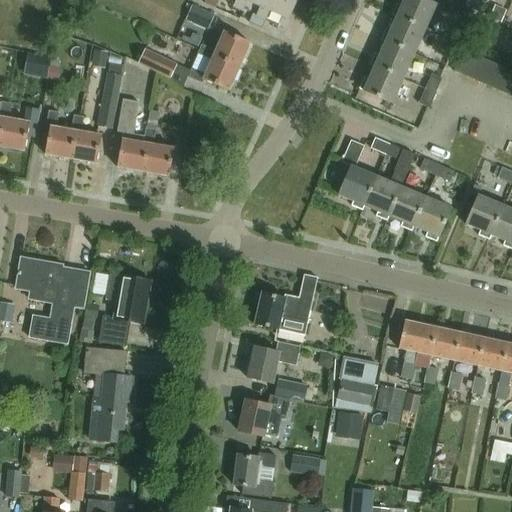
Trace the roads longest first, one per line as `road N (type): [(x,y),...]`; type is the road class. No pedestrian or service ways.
road 1 (residential): [(511,307),(224,241)]
road 2 (residential): [(224,241),(232,197),(309,96),(351,0)]
road 3 (residential): [(177,511),(224,241)]
road 4 (residential): [(224,241),(0,201)]
